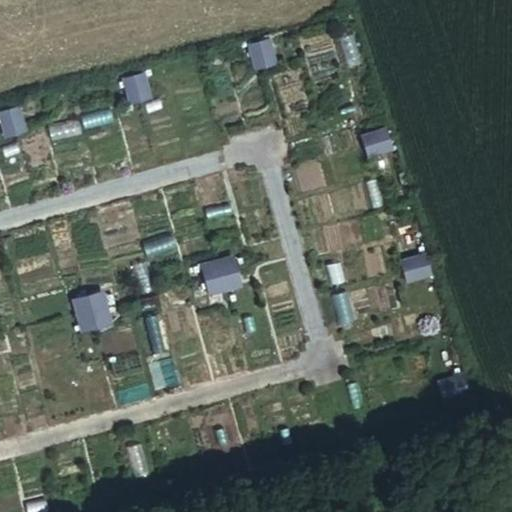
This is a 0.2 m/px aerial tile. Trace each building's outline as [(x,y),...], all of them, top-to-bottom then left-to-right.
[(146,71),(126,77),(132,97),(151,91),(146,71)] [(286,77),(266,82),(271,104),(291,99),(286,77)] [(20,105),(0,111),(6,131),(26,126),(20,105)] [(384,115),(362,121),(368,141),(389,135),(384,115)] [(430,260),(425,241),(403,247),(409,266),(430,260)] [(212,282),(241,273),(233,245),(204,253),(212,282)] [(104,282),(75,290),(84,319),(113,311),(104,282)] [(463,360),(441,367),(447,386),(469,380),(463,360)] [(283,447),(263,453),(270,474),(289,468),(283,447)] [(147,486),(128,492),(133,511),(139,511),(154,508),(147,486)]
